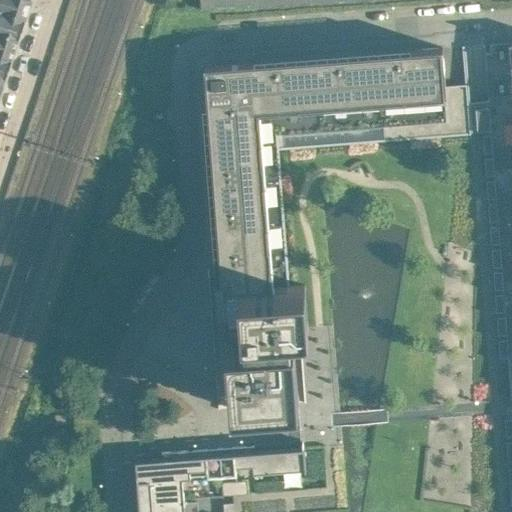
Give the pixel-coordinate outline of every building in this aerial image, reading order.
[(0,0),(0,10),(25,19),(30,0),(0,0)] [(199,0),(200,9),(247,6),(247,8),(365,0),(199,0)] [(25,19),(0,10),(0,33),(18,40),(19,40),(26,19),(25,19)] [(0,55),(11,59),(18,40),(0,33),(0,55)] [(469,135),(465,84),(445,86),(442,47),(410,50),(410,45),(271,56),(279,150),(469,135)] [(12,59),(11,59),(0,55),(0,77),(5,79),(6,79),(12,59)] [(289,286),(279,150),(271,56),(254,57),(254,62),(207,65),(204,66),(207,105),(202,106),(219,314),(223,313),(226,346),(231,408),(299,403),(294,341),(291,341),(290,329),(308,328),(305,284),(289,286)] [(491,130),(489,107),(475,108),(477,131),(491,130)] [(483,136),(484,154),(493,153),(492,135),(483,136)] [(493,158),(485,158),(486,176),(495,176),(493,158)] [(486,181),(486,182),(488,199),(496,198),(495,181),(486,181)] [(488,204),(489,222),(498,221),(497,203),(488,204)] [(490,227),(491,245),(500,244),(499,226),(490,227)] [(492,249),(492,250),(493,267),(502,267),(500,249),(492,249)] [(493,272),(495,290),(503,289),(502,271),(493,272)] [(495,295),(496,313),(505,312),(504,294),(495,295)] [(506,317),(497,318),(498,335),(507,334),(506,317)] [(499,340),(499,341),(500,358),(509,358),(507,340),(499,340)] [(53,426),(54,437),(68,436),(68,425),(53,426)] [(252,446),(220,449),(222,474),(236,473),(236,465),(253,464),(253,472),(306,468),(305,447),(253,451),(252,446)] [(222,474),(220,449),(187,451),(188,456),(135,460),(137,481),(183,477),(190,477),(190,469),(207,467),(207,475),(222,474)] [(184,498),(183,477),(137,481),(139,502),(184,498)] [(185,511),(184,498),(139,502),(139,511),(185,511)] [(234,511),(234,502),(223,503),(223,511),(234,511)]
